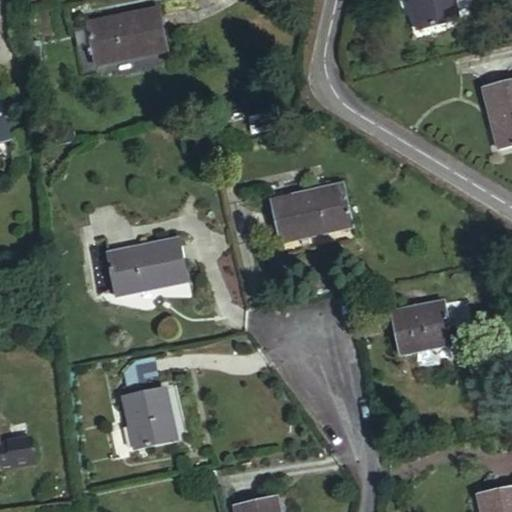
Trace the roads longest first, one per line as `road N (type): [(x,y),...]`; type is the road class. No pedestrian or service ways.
road 1 (residential): [(511,207),(328,92),(319,68),(335,0)]
road 2 (residential): [(356,511),(362,477),(311,329)]
